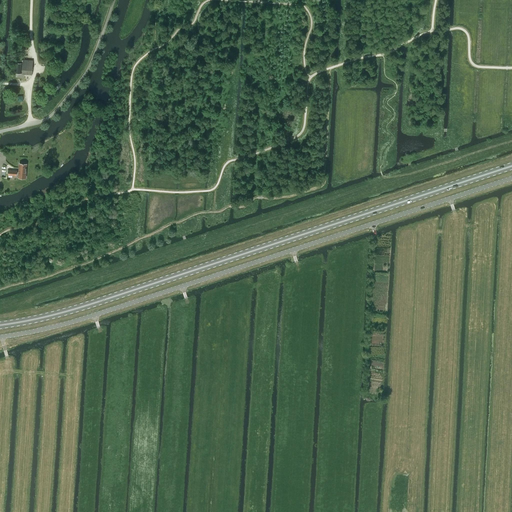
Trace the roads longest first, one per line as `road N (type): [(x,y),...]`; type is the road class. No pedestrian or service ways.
road 1 (primary): [(0,325),(75,308),(511,165)]
road 2 (unclassified): [(511,178),(88,316),(0,336)]
